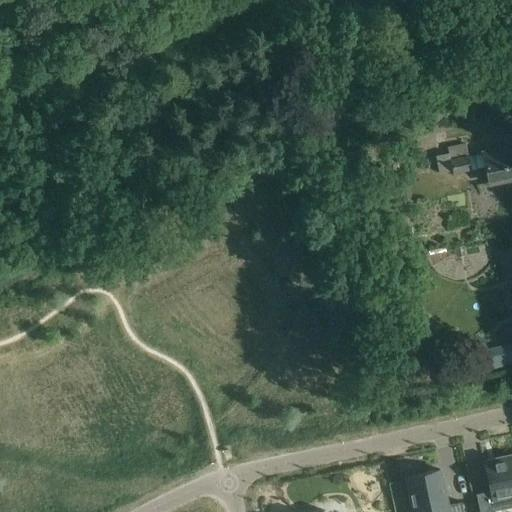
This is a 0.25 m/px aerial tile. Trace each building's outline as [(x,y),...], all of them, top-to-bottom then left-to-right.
[(488,184),(502,181),(511,178),(511,150),(502,153),(501,149),(482,153),(488,184)] [(433,157),(436,172),(449,170),(446,154),(433,157)] [(450,159),(453,171),(453,173),(471,170),(468,155),(450,159)] [(410,200),(406,177),(394,179),(396,189),(401,188),(403,202),(410,200)] [(511,343),(484,349),(489,370),(511,364),(511,343)] [(511,457),(511,456),(483,462),(489,492),(493,511),(494,511),(495,511),(511,508),(511,457)] [(440,470),(406,477),(413,511),(463,511),(461,502),(447,505),(440,470)] [(382,480),(369,483),(375,507),(388,504),(382,480)] [(266,485),(266,499),(289,500),(290,485),(266,485)] [(493,511),(489,492),(476,495),(479,511),(494,511),(495,511),(494,511),(493,511)]
